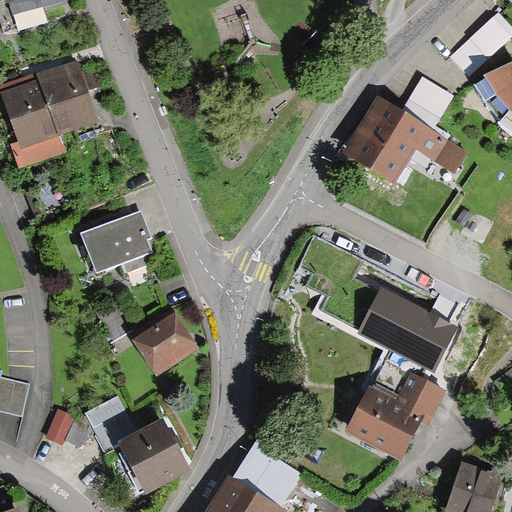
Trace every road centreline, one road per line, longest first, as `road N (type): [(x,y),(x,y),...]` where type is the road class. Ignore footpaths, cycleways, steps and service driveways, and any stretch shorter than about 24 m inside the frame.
road 1 (residential): [(241,300),(195,251),(98,0)]
road 2 (residential): [(449,0),(367,79),(296,193)]
road 3 (residential): [(296,193),(511,304)]
road 4 (residential): [(241,300),(232,410),(186,511)]
road 5 (residential): [(477,426),(362,511)]
road 6 (residential): [(296,193),(241,300)]
